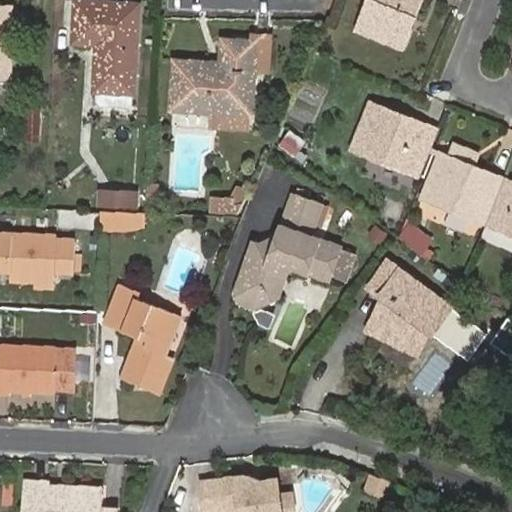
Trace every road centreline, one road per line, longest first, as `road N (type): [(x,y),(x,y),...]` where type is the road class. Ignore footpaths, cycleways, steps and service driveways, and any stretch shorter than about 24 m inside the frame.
road 1 (residential): [(511,511),(484,486),(335,445)]
road 2 (residential): [(0,434),(182,444)]
road 3 (residential): [(182,444),(220,429),(335,445)]
road 4 (residential): [(486,0),(453,82),(511,105)]
